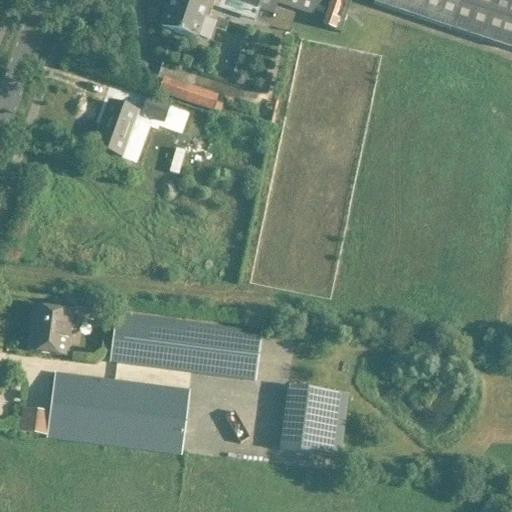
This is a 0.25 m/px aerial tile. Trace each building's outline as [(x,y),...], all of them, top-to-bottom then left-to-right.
[(171,0),(163,28),(198,39),(205,17),(209,19),(213,6),(209,5),(210,0),(171,0)] [(228,0),(258,9),(260,0),(228,0)] [(511,0),(271,0),(325,17),(322,26),(340,33),(351,0),(375,0),(374,5),(510,51),(511,51),(511,0)] [(217,95),(221,80),(192,72),(188,88),(217,95)] [(143,115),(165,123),(172,105),(151,97),(143,115)] [(92,148),(111,155),(122,158),(138,114),(108,103),(92,148)] [(65,358),(69,331),(76,332),(78,317),(71,316),(71,314),(37,309),(34,335),(30,335),(28,353),(65,358)] [(112,363),(255,381),(261,333),(117,316),(116,325),(104,324),(101,353),(113,354),(112,363)] [(48,437),(47,439),(180,456),(181,453),(188,392),(168,390),(55,376),(51,414),(48,437)] [(278,452),(340,459),(348,396),(286,388),(278,452)] [(389,469),(389,479),(404,479),(404,469),(389,469)]
